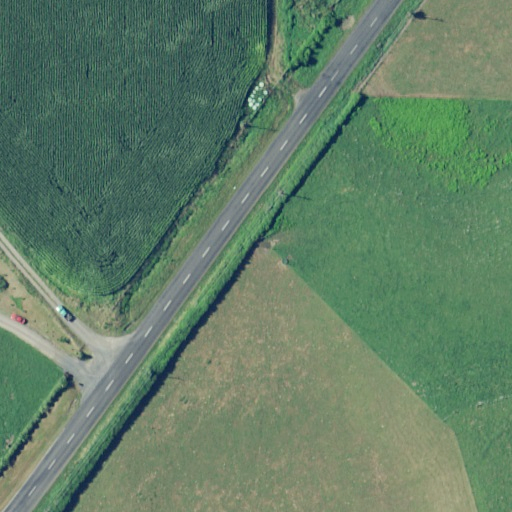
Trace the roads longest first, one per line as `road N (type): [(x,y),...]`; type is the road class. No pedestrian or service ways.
road 1 (tertiary): [(16,511),(389,0)]
road 2 (unknown): [(129,358),(0,229)]
